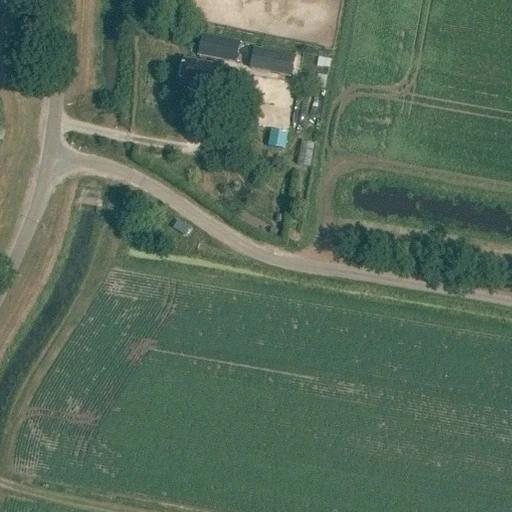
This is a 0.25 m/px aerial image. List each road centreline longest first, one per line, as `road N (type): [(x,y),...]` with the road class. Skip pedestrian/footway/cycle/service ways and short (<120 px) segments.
road 1 (unclassified): [(511,301),(285,263),(120,171),(48,158)]
road 2 (unclassified): [(48,158),(60,0)]
road 3 (unclassified): [(0,290),(48,158)]
